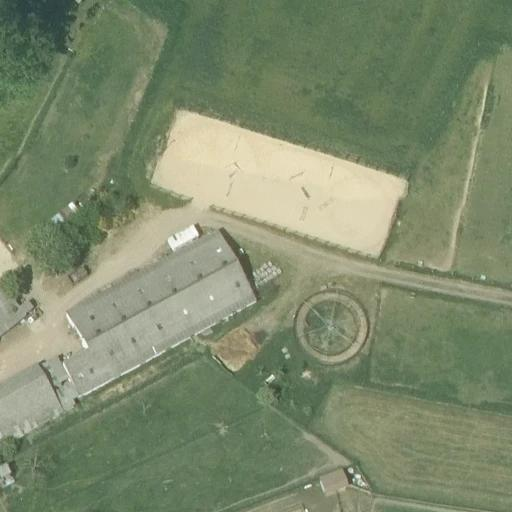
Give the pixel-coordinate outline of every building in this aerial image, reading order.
[(194,237),(168,248),(173,260),(199,249),(194,237)] [(64,323),(85,364),(61,378),(67,390),(69,393),(60,399),(50,404),(49,401),(36,379),(34,377),(0,396),(0,458),(61,424),(61,423),(73,416),(71,412),(253,312),(215,241),(64,323)] [(0,298),(0,345),(32,320),(25,312),(17,319),(0,298)] [(55,368),(36,379),(49,401),(67,390),(61,378),(55,368)] [(0,495),(2,498),(12,493),(4,478),(0,480),(0,495)]
